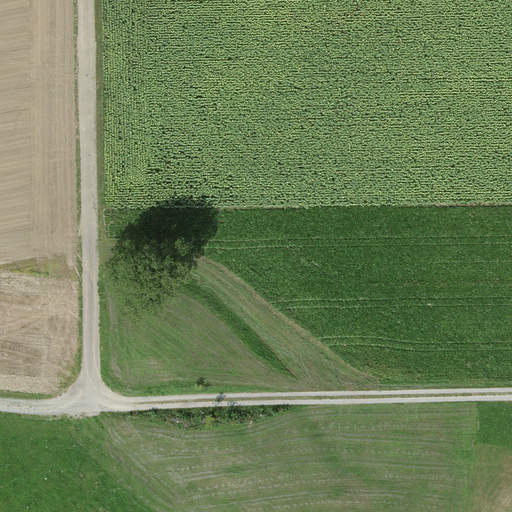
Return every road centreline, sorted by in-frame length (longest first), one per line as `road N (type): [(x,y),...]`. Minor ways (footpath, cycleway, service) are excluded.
road 1 (track): [(0,406),(511,396)]
road 2 (track): [(96,406),(85,0)]
